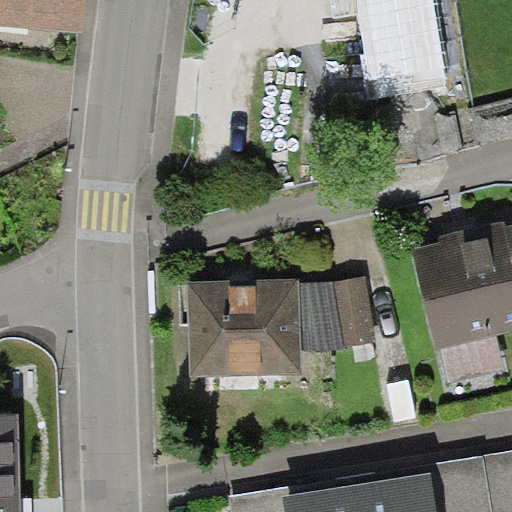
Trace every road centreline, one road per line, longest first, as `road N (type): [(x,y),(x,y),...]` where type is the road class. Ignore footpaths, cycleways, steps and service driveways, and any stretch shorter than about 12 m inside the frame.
road 1 (residential): [(115,245),(319,213),(511,168)]
road 2 (residential): [(123,492),(511,422)]
road 3 (residential): [(115,245),(123,492)]
road 4 (residential): [(141,0),(115,245)]
road 5 (residential): [(0,304),(115,245)]
